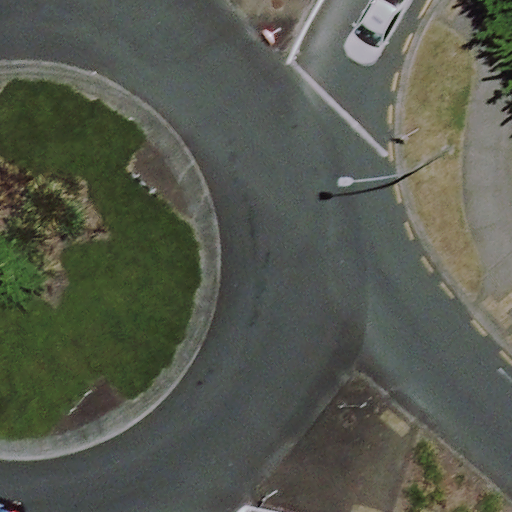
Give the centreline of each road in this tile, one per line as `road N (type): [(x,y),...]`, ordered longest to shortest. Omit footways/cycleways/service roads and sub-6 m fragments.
road 1 (tertiary): [(283,265),(271,336),(241,400),(195,455),(135,495)]
road 2 (tertiary): [(283,265),(437,368),(511,434)]
road 3 (tertiary): [(82,0),(144,23),(200,64),(244,118),(272,182)]
road 4 (tertiary): [(374,0),(329,99),(272,182)]
